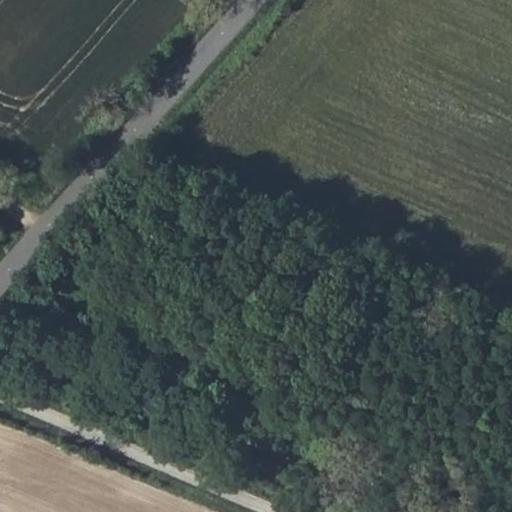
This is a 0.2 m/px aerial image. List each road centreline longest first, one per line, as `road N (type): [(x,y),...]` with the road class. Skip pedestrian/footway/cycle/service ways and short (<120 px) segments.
road 1 (unclassified): [(0,276),(252,0)]
road 2 (track): [(0,393),(267,511)]
